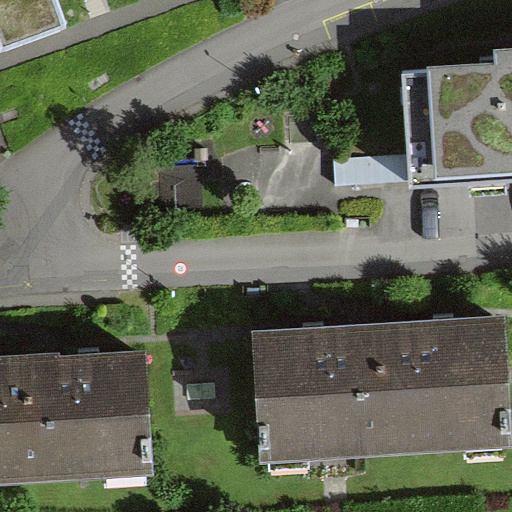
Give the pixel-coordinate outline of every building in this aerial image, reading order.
[(0,0),(0,48),(65,24),(56,0),(0,0)] [(511,36),(415,41),(422,179),(511,175),(511,36)] [(340,181),(406,179),(405,151),(339,153),(340,181)] [(511,307),(255,326),(264,452),(511,433),(511,307)] [(0,342),(0,473),(161,472),(160,341),(0,342)]
